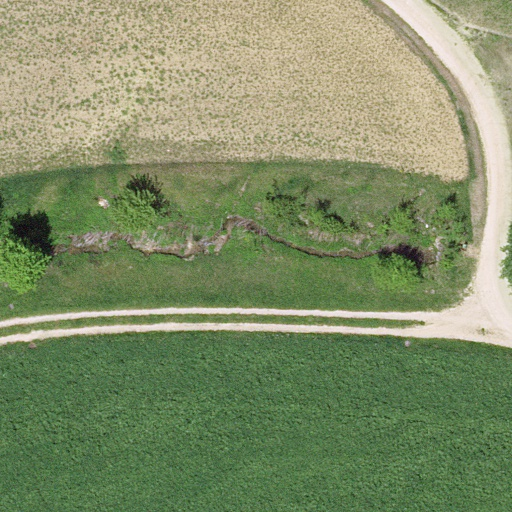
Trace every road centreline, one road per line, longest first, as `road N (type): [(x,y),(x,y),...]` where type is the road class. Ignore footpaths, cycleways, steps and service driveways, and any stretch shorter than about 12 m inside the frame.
road 1 (track): [(505,321),(462,329),(171,328),(0,345)]
road 2 (track): [(511,323),(505,321),(509,179),(497,102),(476,64),(410,0)]
